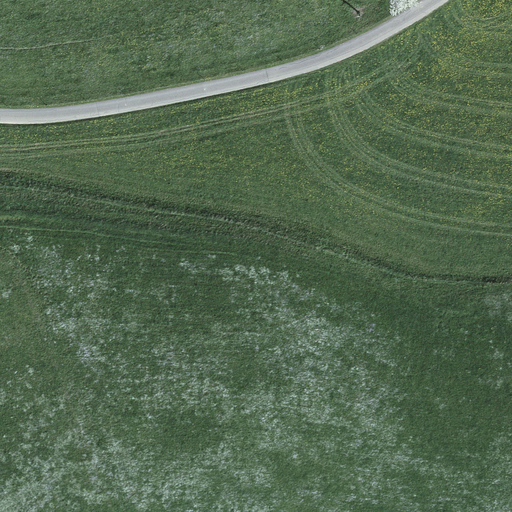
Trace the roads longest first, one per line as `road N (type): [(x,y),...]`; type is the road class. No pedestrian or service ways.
road 1 (track): [(0,202),(142,202),(372,265),(511,283)]
road 2 (unclassified): [(437,0),(297,68),(77,113),(0,116)]
